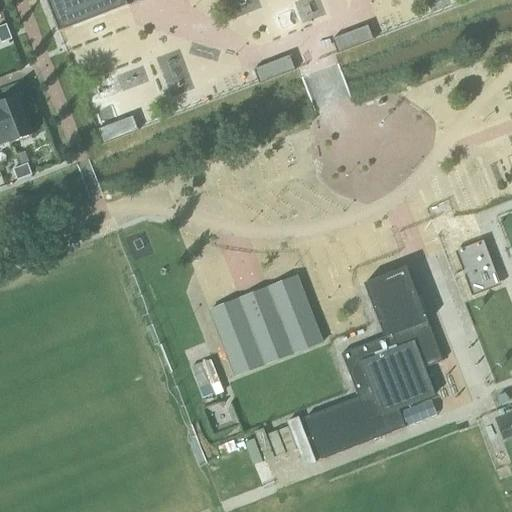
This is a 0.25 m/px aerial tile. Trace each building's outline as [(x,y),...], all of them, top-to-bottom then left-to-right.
[(47,0),(60,34),(130,7),(127,0),(47,0)] [(7,25),(0,27),(0,36),(10,32),(7,25)] [(339,55),(374,41),(369,27),(333,40),(339,55)] [(10,32),(0,36),(0,40),(2,44),(13,40),(10,32)] [(260,85),(296,71),(291,57),(254,70),(260,85)] [(18,97),(0,104),(0,112),(12,144),(33,136),(18,97)] [(0,147),(11,143),(11,145),(12,144),(0,112),(0,147)] [(103,146),(139,132),(134,117),(98,131),(103,146)] [(15,152),(8,154),(18,181),(25,178),(21,167),(15,152)] [(28,164),(21,167),(25,178),(33,176),(28,164)] [(323,461),(406,428),(399,410),(436,396),(425,369),(443,362),(407,268),(365,285),(386,337),(342,354),(359,398),(306,419),(323,461)] [(324,343),(298,277),(269,289),(270,292),(242,304),(240,300),(211,311),(236,377),(324,343)] [(203,363),(191,368),(204,399),(216,394),(203,363)]
